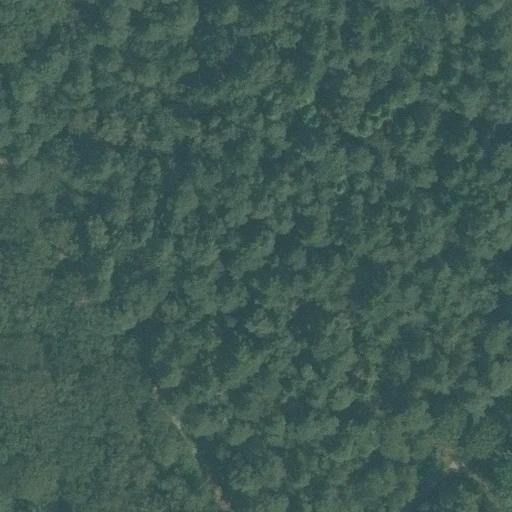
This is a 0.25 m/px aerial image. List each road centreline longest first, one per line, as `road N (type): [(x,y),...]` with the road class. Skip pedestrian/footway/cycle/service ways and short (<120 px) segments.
road 1 (unknown): [(511,270),(410,383),(261,511)]
road 2 (track): [(389,511),(511,407)]
